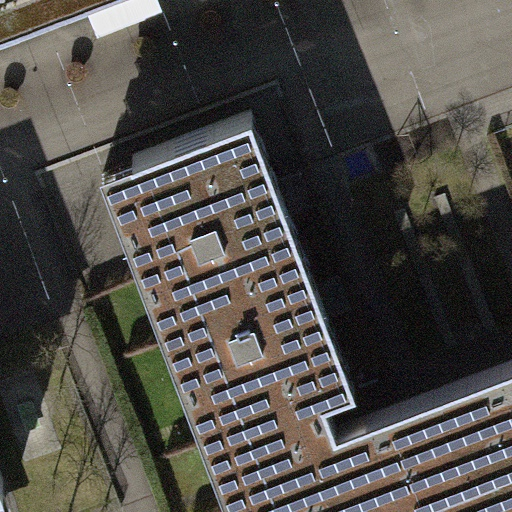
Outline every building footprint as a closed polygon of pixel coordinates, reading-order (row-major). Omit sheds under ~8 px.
[(0,0),(0,39),(22,31),(84,8),(104,0),(0,0)] [(198,325),(317,280),(251,108),(133,153),(147,188),(124,197),(164,302),(186,294),(197,323),(198,325)] [(198,325),(197,323),(175,331),(202,403),(224,394),(236,423),(237,426),(326,392),(326,395),(357,383),(317,280),(198,325)] [(392,511),(459,511),(511,492),(511,374),(371,428),(402,508),(392,511)] [(237,426),(236,423),(213,432),(228,470),(250,462),(261,490),(238,499),(243,511),(371,511),(326,395),(326,392),(237,426)] [(0,511),(11,511),(17,510),(0,465),(0,511)]
